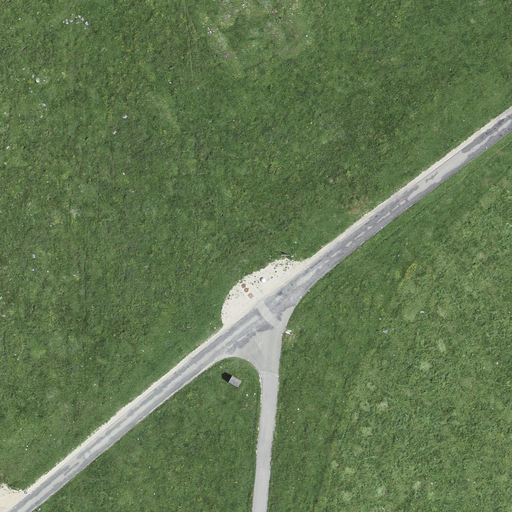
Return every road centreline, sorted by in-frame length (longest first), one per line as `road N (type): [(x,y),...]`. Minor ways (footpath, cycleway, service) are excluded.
road 1 (unclassified): [(511,121),(19,511)]
road 2 (track): [(260,511),(277,300)]
